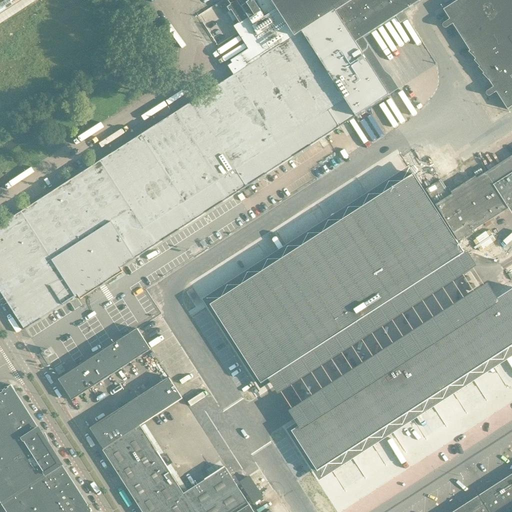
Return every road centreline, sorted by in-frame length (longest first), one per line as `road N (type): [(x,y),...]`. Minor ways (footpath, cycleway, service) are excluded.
road 1 (unclassified): [(0,197),(176,87),(191,67),(192,46),(169,8)]
road 2 (tertiary): [(125,511),(22,352)]
road 3 (tertiary): [(12,359),(110,511)]
